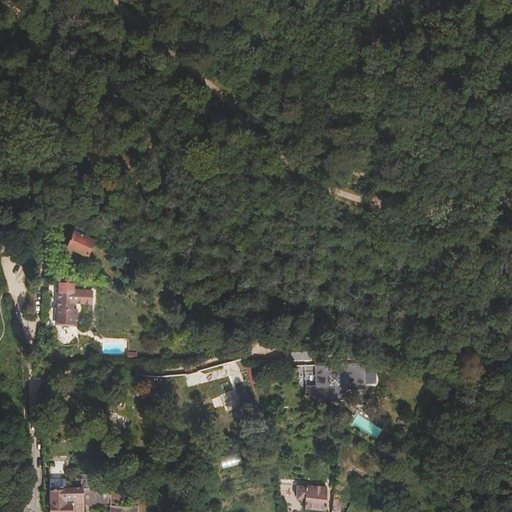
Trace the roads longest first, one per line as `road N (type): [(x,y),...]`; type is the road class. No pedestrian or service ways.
road 1 (track): [(511,199),(427,212),(376,206),(325,187),(287,164),(116,0)]
road 2 (track): [(32,332),(41,221),(5,5)]
road 3 (track): [(127,136),(111,139),(85,123),(35,34),(5,5)]
road 4 (track): [(71,0),(127,120),(127,136)]
